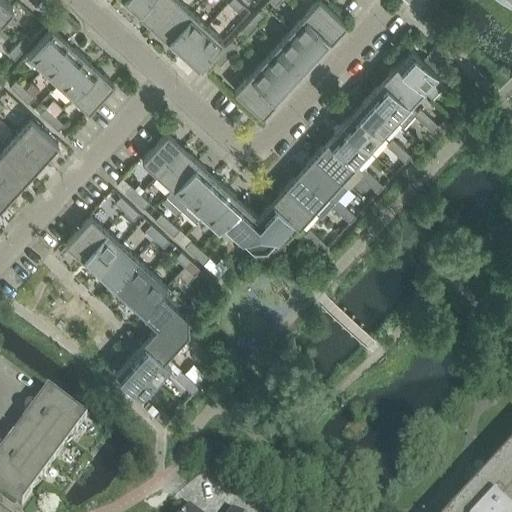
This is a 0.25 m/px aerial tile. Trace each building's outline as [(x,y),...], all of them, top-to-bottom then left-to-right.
[(0,0),(0,19),(12,5),(5,0),(0,0)] [(122,0),(137,13),(147,0),(122,0)] [(151,26),(173,0),(147,0),(137,13),(151,26)] [(167,40),(192,13),(177,0),(173,0),(151,26),(167,40)] [(230,0),(227,3),(237,11),(242,5),(236,0),(230,0)] [(317,0),(303,15),(331,40),(346,24),(319,0),(317,0)] [(250,19),(256,25),(263,17),(257,11),(250,19)] [(181,53),(206,26),(192,13),(167,40),(181,53)] [(318,55),(331,40),(303,15),(290,30),(318,55)] [(247,35),(256,25),(250,19),(241,29),(247,35)] [(206,26),(181,53),(198,68),(223,41),(206,26)] [(42,69),(66,41),(52,28),(27,55),(42,69)] [(304,70),(318,55),(290,30),(276,46),(304,70)] [(16,44),(23,50),(31,41),(25,35),(16,44)] [(57,83),(82,55),(66,41),(42,69),(57,83)] [(221,51),(228,57),(237,47),(230,41),(221,51)] [(14,59),(23,50),(16,44),(8,53),(14,59)] [(290,86),(304,70),(276,46),(262,60),(290,86)] [(435,46),(428,54),(440,66),(447,58),(435,46)] [(435,72),(439,68),(426,56),(422,60),(410,49),(396,65),(423,90),(424,90),(433,97),(449,78),(441,70),(437,74),(435,72)] [(220,66),(228,57),(221,51),(213,60),(220,66)] [(72,96),(97,69),(82,55),(57,83),(72,96)] [(276,100),(290,86),(262,60),(248,75),(276,100)] [(410,105),(423,90),(396,65),(382,80),(410,105)] [(97,69),(72,96),(88,111),(113,84),(97,69)] [(262,116),(276,100),(248,75),(234,91),(262,116)] [(19,95),(24,89),(15,80),(9,87),(19,95)] [(416,111),(410,105),(382,80),(368,95),(396,120),(402,126),(416,111)] [(24,89),(19,95),(27,103),(33,97),(24,89)] [(382,135),(396,120),(368,95),(355,110),(382,135)] [(48,122),(54,115),(45,108),(40,114),(48,122)] [(423,123),(429,117),(420,109),(414,115),(423,123)] [(368,150),(382,135),(355,110),(341,125),(368,150)] [(54,115),(48,122),(58,131),(64,125),(54,115)] [(429,117),(423,123),(433,132),(438,126),(429,117)] [(16,136),(43,161),(58,144),(31,119),(16,136)] [(354,165),(368,150),(341,125),(327,140),(354,165)] [(157,174),(182,147),(167,133),(142,160),(157,174)] [(30,175),(43,161),(16,136),(2,150),(30,175)] [(396,153),(402,147),(392,139),(387,145),(396,153)] [(340,181),(354,165),(327,140),(313,155),(340,181)] [(173,188),(198,161),(182,147),(157,174),(173,188)] [(402,147),(396,153),(405,162),(411,155),(402,147)] [(0,176),(16,191),(30,175),(2,150),(0,152),(0,176)] [(348,187),(340,181),(313,155),(299,171),(334,202),(331,205),(340,214),(346,207),(337,199),(348,187)] [(213,174),(198,161),(173,188),(166,195),(181,209),(213,174)] [(368,183),(374,177),(365,168),(359,175),(368,183)] [(334,202),(299,171),(285,186),(313,211),(320,217),(331,205),(334,202)] [(203,216),(228,188),(213,174),(181,209),(196,223),(203,216)] [(0,204),(1,206),(16,191),(0,176),(0,204)] [(374,177),(368,183),(378,192),(383,185),(374,177)] [(134,200),(140,194),(130,185),(125,192),(134,200)] [(298,226),(313,211),(285,186),(272,201),(292,219),(291,220),(298,226)] [(224,222),(243,202),(228,188),(203,216),(218,230),(225,223),(224,222)] [(143,209),(149,202),(140,194),(134,200),(143,209)] [(124,211),(130,204),(120,196),(114,202),(124,211)] [(298,226),(291,220),(292,219),(272,201),(258,216),(259,248),(266,247),(273,254),(298,226)] [(259,248),(258,216),(243,202),(224,222),(225,223),(252,248),(259,248)] [(133,219),(139,213),(130,204),(124,211),(133,219)] [(346,207),(340,214),(350,222),(355,216),(346,207)] [(164,227),(170,221),(161,213),(155,219),(164,227)] [(81,258),(106,230),(90,216),(65,243),(81,258)] [(174,235),(179,230),(170,221),(164,227),(174,235)] [(154,238),(160,232),(151,223),(145,230),(154,238)] [(313,244),(319,237),(309,229),(303,235),(313,244)] [(96,271),(121,244),(106,230),(81,258),(96,271)] [(163,247),(169,240),(160,232),(154,238),(163,247)] [(322,252),(328,246),(319,237),(313,244),(322,252)] [(194,255),(200,249),(191,240),(185,246),(194,255)] [(111,285),(136,258),(121,244),(96,271),(111,285)] [(218,265),(209,257),(200,249),(194,255),(212,271),(218,265)] [(185,266),(190,260),(181,251),(175,258),(185,266)] [(126,299),(151,271),(136,258),(111,285),(126,299)] [(193,274),(199,268),(190,260),(185,266),(193,274)] [(161,293),(167,286),(151,271),(126,299),(142,313),(160,292),(161,293)] [(188,325),(188,318),(192,309),(167,286),(161,293),(160,292),(142,313),(156,326),(188,325)] [(143,340),(164,359),(189,332),(188,325),(156,326),(143,340)] [(171,365),(164,359),(143,340),(129,356),(156,381),(171,365)] [(141,397),(156,381),(129,356),(114,372),(141,397)] [(208,358),(200,366),(211,377),(213,375),(219,369),(217,367),(208,358)] [(183,385),(189,378),(180,370),(174,376),(183,385)] [(192,393),(195,390),(198,387),(189,378),(183,385),(192,393)] [(69,443),(85,421),(47,392),(30,415),(69,443)] [(169,418),(160,410),(152,403),(146,410),(163,425),(169,418)] [(54,463),(69,443),(30,415),(15,435),(54,463)] [(0,458),(38,485),(54,463),(15,435),(0,455),(0,458)] [(0,491),(21,507),(38,485),(0,458),(0,491)] [(511,511),(511,459),(462,511),(511,511)]
